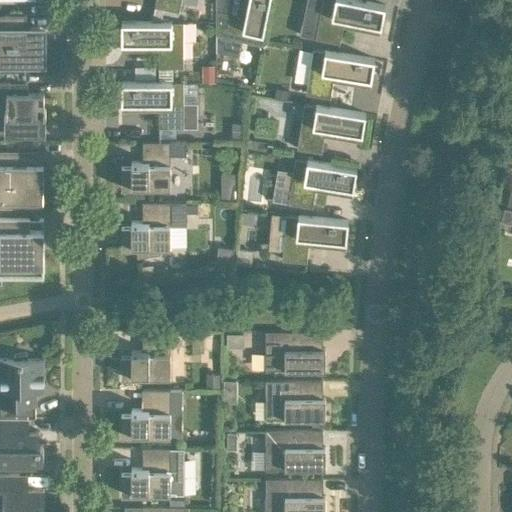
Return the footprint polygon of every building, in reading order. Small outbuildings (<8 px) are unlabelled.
[(179,11),(180,0),(155,0),(155,6),(179,11)] [(243,0),(243,1),(240,0),(237,14),(216,10),(216,35),(260,44),(269,0),(243,0)] [(385,5),(358,0),(322,0),(317,26),(302,23),(300,34),(339,42),(343,26),(357,29),(357,25),(364,27),(364,30),(379,33),(385,5)] [(47,41),(44,41),(44,28),(26,28),(26,14),(0,14),(0,62),(44,62),(44,42),(47,42),(47,41)] [(121,21),(121,50),(137,50),(137,47),(144,47),(144,50),(159,50),(159,67),(183,67),(183,21),(121,21)] [(374,58),(313,48),(306,93),(330,97),(333,80),(347,83),(348,79),(355,80),(354,84),(370,86),(374,58)] [(121,81),(121,110),(137,110),(137,107),(144,107),(144,110),(159,110),(159,127),(183,127),(183,81),(121,81)] [(6,93),(6,104),(6,108),(5,108),(5,116),(6,116),(6,130),(43,130),(43,116),(45,116),(45,108),(44,108),(44,93),(6,93)] [(365,113),(304,103),(297,148),(321,152),(324,135),(338,137),(339,134),(346,135),(345,139),(361,141),(365,113)] [(170,141),(159,141),(142,141),(142,161),(131,161),(131,164),(122,164),(122,188),(170,188),(170,141)] [(0,198),(43,198),(43,164),(40,164),(40,150),(0,150),(0,198)] [(290,191),(274,189),(272,200),(312,206),(315,190),(329,192),(330,189),(337,190),(336,193),(352,196),(356,168),(295,158),(290,191)] [(135,248),(137,258),(160,254),(160,248),(170,248),(170,225),(187,225),(187,201),(142,201),(142,221),(131,221),(131,224),(122,224),(122,248),(135,248)] [(503,222),(511,224),(511,209),(506,208),(503,222)] [(348,220),(286,214),(282,259),(306,262),(308,245),(322,246),(323,243),(330,244),(329,247),(345,248),(348,220)] [(0,218),(0,274),(44,274),(44,218),(0,218)] [(323,348),(322,330),(265,330),(265,369),(325,370),(325,348),(323,348)] [(142,331),(142,351),(131,351),(131,353),(122,353),(122,377),(170,377),(170,331),(142,331)] [(0,404),(33,405),(35,405),(35,389),(43,389),(43,383),(44,383),(44,374),(43,374),(43,359),(27,359),(27,353),(14,355),(14,359),(0,358),(0,374),(3,375),(3,388),(0,388),(0,404)] [(322,397),(322,379),(265,380),(265,418),(325,419),(325,397),(322,397)] [(182,389),(170,389),(142,389),(142,409),(131,409),(131,412),(122,412),(122,435),(170,435),(170,404),(182,404),(182,389)] [(39,444),(39,431),(29,431),(29,418),(0,417),(0,463),(43,464),(43,444),(39,444)] [(265,467),(325,468),(325,446),(323,446),(322,429),(265,429),(265,467)] [(184,447),(170,447),(142,447),(142,467),(131,467),(131,470),(122,470),(122,494),(184,494),(184,447)] [(0,502),(3,503),(3,511),(43,511),(43,488),(27,488),(27,474),(0,473),(0,502)] [(325,511),(325,495),(323,495),(322,478),(265,478),(265,511),(325,511)]
